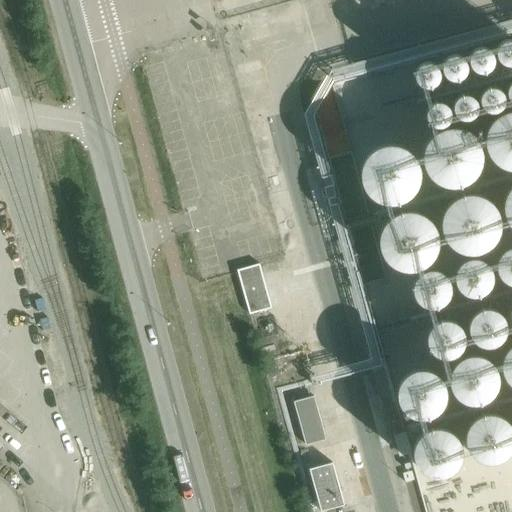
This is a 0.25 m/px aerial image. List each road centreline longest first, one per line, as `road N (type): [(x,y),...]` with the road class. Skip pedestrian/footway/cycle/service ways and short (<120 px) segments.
road 1 (unclassified): [(201,511),(64,0)]
road 2 (unknown): [(340,370),(321,293),(336,251),(511,202)]
road 3 (unknown): [(340,370),(511,325)]
road 4 (unknown): [(375,511),(340,370)]
